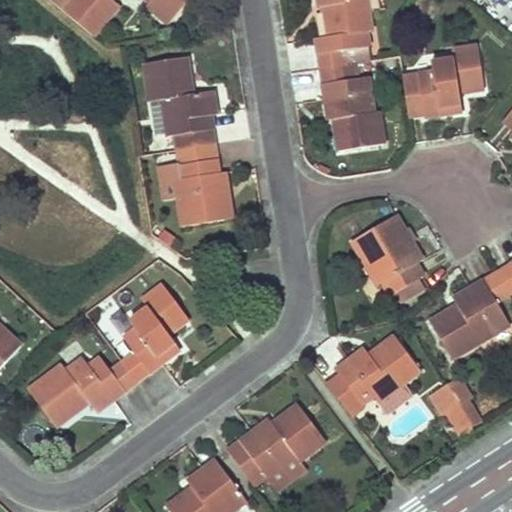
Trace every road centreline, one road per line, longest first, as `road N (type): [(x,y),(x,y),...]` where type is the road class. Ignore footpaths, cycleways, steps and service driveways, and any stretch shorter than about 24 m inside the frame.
road 1 (residential): [(289,186),(300,312),(73,481),(20,479),(0,460)]
road 2 (residential): [(289,186),(446,164),(475,209)]
road 3 (residential): [(254,0),(289,186)]
